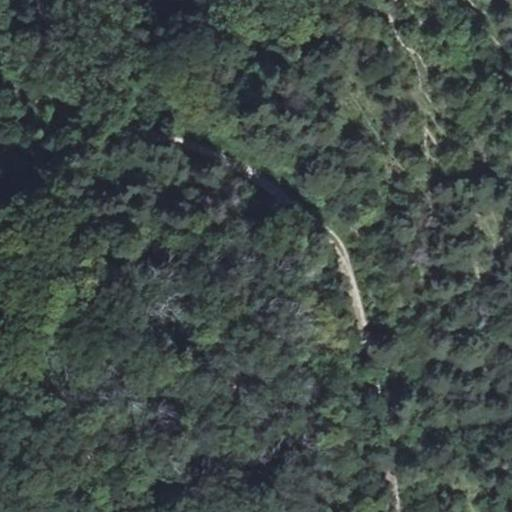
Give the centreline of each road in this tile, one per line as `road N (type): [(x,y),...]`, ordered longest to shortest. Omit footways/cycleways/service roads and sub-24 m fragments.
road 1 (track): [(0,79),(46,102),(231,159),(314,217),(345,263),(399,511)]
road 2 (track): [(0,384),(47,421),(95,511)]
